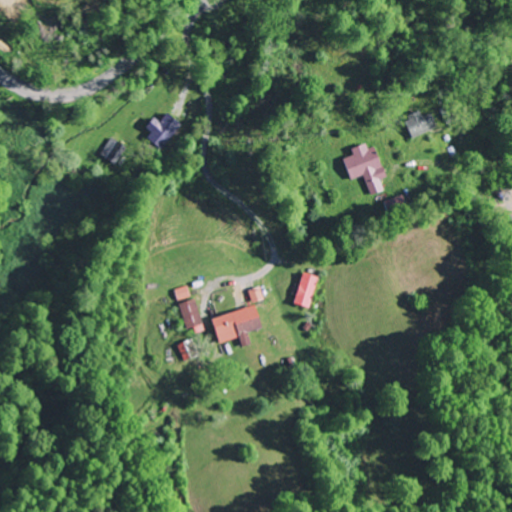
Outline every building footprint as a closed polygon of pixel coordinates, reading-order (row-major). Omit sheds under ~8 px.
[(409,137),(434,126),(428,111),(420,115),(417,108),(400,116),(409,137)] [(148,137),(164,150),(184,125),(168,112),(160,121),(153,116),(145,126),(152,132),(148,137)] [(372,146),(366,148),(363,141),(348,148),(351,154),(339,159),(348,179),(361,174),(369,195),(383,189),(379,179),(384,177),(372,146)] [(175,289),(186,329),(201,324),(190,285),(175,289)] [(218,344),(261,328),(251,303),(209,319),(218,344)]
